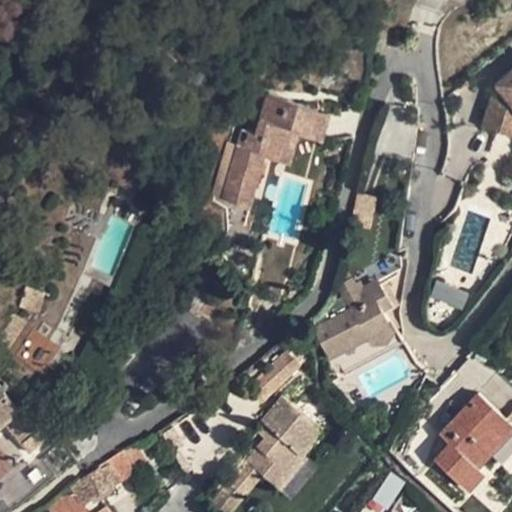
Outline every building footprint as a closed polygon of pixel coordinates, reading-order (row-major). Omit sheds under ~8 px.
[(511,70),(497,83),(488,112),(508,118),(511,106),(511,70)] [(222,200),(250,207),(263,156),(289,163),(297,134),(309,137),(316,110),(266,96),(255,136),(241,132),(222,200)] [(511,106),(508,118),(503,133),(511,135),(511,106)] [(328,113),(316,110),(309,137),(321,140),(328,113)] [(508,118),(488,112),(483,126),(503,133),(508,118)] [(355,283),(351,277),(337,286),(351,309),(313,330),(329,358),(392,323),(385,312),(396,306),(381,282),(366,291),(362,293),(355,283)] [(378,278),(363,287),(366,291),(381,282),(378,278)] [(473,291),(441,279),(435,294),(466,306),(473,291)] [(363,287),(360,280),(355,283),(362,293),(366,291),(363,287)] [(301,364),(288,350),(247,388),(261,402),(301,364)] [(0,427),(4,423),(30,453),(45,440),(0,387),(0,427)] [(481,444),(507,417),(480,392),(467,405),(459,414),(441,434),(451,443),(436,458),(469,489),(485,471),(474,461),(485,449),(481,444)] [(324,429),(283,396),(262,421),(273,430),(265,439),(246,461),(263,475),(280,490),(306,458),(302,455),(324,429)] [(459,414),(467,405),(462,400),(453,408),(459,414)] [(511,430),(511,421),(507,417),(481,444),(485,449),(490,453),(511,430)] [(273,430),(262,421),(255,430),(265,439),(273,430)] [(110,511),(103,500),(111,495),(115,493),(111,487),(149,464),(135,443),(79,479),(80,481),(59,495),(44,507),(48,511),(61,511),(66,508),(68,510),(78,502),(84,511),(110,511)] [(0,451),(0,477),(9,474),(0,451)] [(316,466),(306,458),(280,490),(290,498),(316,466)] [(263,475),(246,461),(227,484),(244,499),(263,475)]
